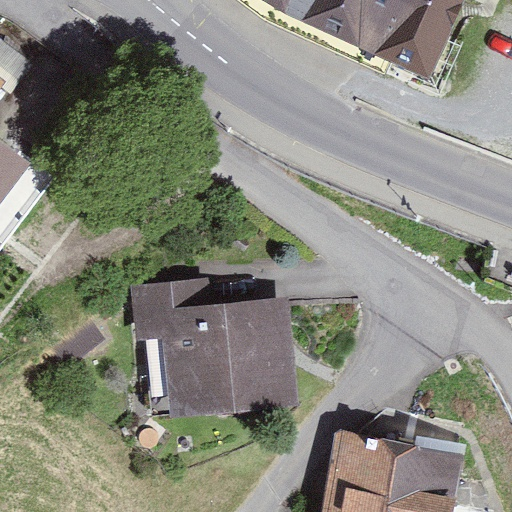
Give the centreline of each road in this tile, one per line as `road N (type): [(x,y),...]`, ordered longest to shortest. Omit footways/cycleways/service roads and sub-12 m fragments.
road 1 (residential): [(146,0),(259,79),(511,192)]
road 2 (track): [(258,511),(402,340),(419,305)]
